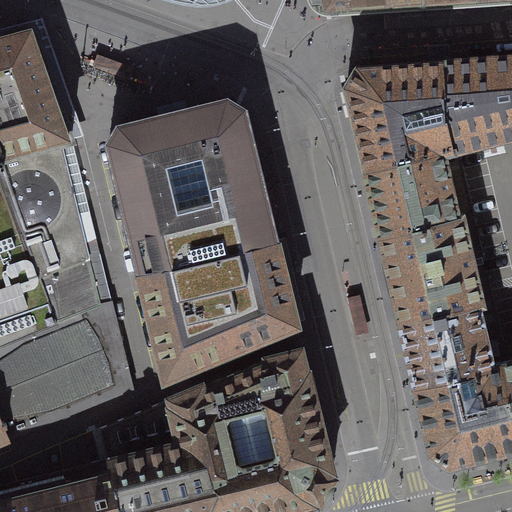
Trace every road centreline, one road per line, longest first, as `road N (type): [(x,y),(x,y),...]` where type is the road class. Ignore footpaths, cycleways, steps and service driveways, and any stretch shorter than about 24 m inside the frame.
road 1 (residential): [(295,94),(332,141),(423,511)]
road 2 (residential): [(295,94),(291,159),(376,511)]
road 3 (residential): [(59,0),(254,67),(295,94)]
road 4 (residential): [(511,30),(348,39),(318,57),(295,94)]
